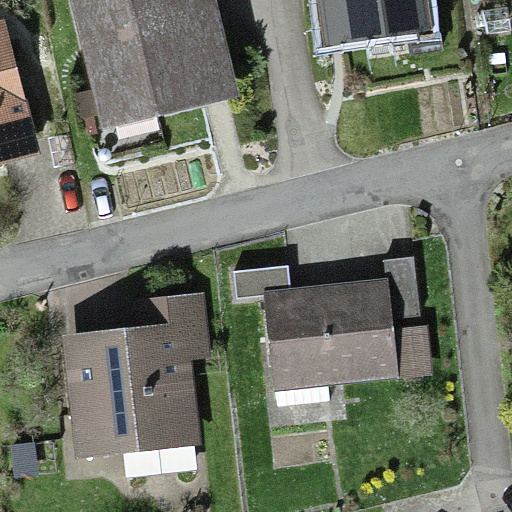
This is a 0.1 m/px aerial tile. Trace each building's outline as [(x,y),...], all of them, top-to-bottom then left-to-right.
[(209,0),(122,0),(88,8),(113,114),(231,86),(209,0)] [(321,0),(328,41),(425,27),(428,52),(444,50),(439,19),(431,20),(428,0),(321,0)] [(34,142),(5,26),(0,26),(0,161),(8,159),(6,149),(34,142)] [(386,260),(389,284),(294,294),(268,297),(277,376),(280,407),(332,402),(330,381),(429,371),(424,328),(393,330),(393,318),(423,316),(416,257),(386,260)] [(240,300),(268,297),(294,294),(291,266),(237,272),(240,300)] [(129,433),(133,474),(194,467),(182,357),(206,354),(200,298),(145,304),(149,336),(77,344),(87,438),(129,433)]
